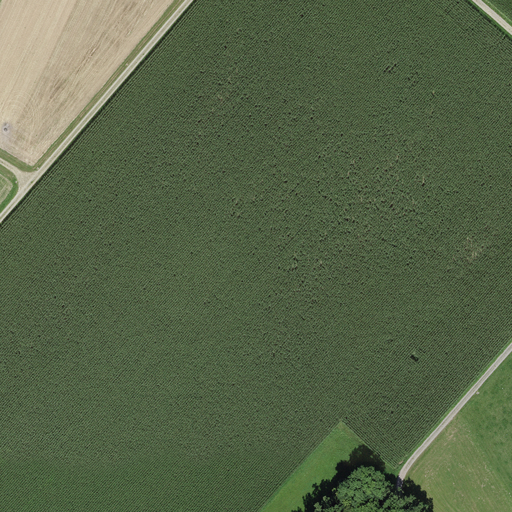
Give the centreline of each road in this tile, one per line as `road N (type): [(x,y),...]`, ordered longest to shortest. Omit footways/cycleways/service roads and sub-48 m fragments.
road 1 (track): [(0,216),(188,0)]
road 2 (track): [(412,511),(400,490),(404,474),(511,348)]
